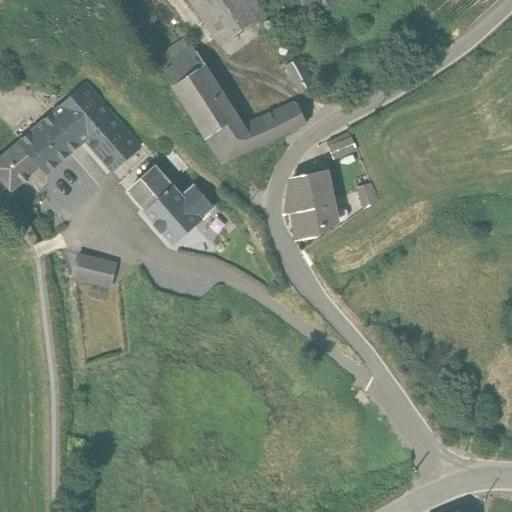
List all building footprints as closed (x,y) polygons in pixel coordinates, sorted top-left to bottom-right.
[(265,14),(255,0),(189,0),(220,44),(265,14)] [(301,0),(299,1),(308,20),(344,3),(342,0),(301,0)] [(204,66),(170,87),(220,163),(306,124),(299,104),(291,100),(243,122),(204,66)] [(112,174),(144,146),(87,80),(0,154),(0,179),(10,192),(39,167),(45,175),(85,143),(112,174)] [(351,137),(327,146),(332,159),(356,150),(351,137)] [(203,219),(153,165),(123,193),(173,246),(203,219)] [(340,221),(326,170),(290,178),(283,213),(289,213),(294,239),(320,234),(340,221)] [(377,200),(370,182),(355,188),(363,206),(377,200)] [(83,255),(77,280),(110,286),(118,261),(83,255)]
